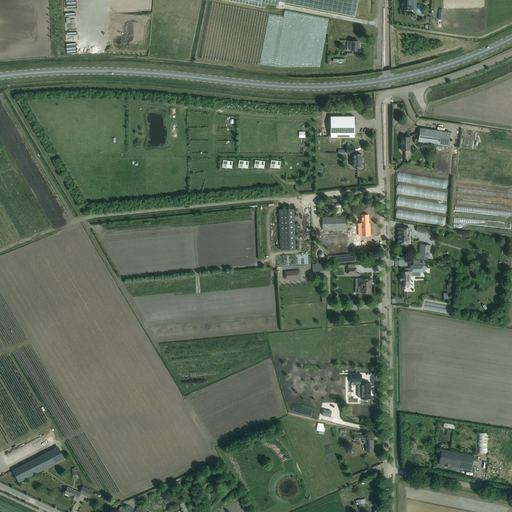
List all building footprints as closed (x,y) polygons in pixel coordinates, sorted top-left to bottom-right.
[(223,0),(265,8),(266,4),(278,6),(279,2),(350,16),(355,17),(358,0),(223,0)] [(401,0),(401,2),(402,2),(402,10),(411,10),(410,0),(401,0)] [(284,10),(282,16),(211,2),(202,59),(257,65),(282,67),(320,68),(328,19),(284,10)] [(354,117),(349,117),(330,117),(330,137),(354,137),(354,117)] [(450,132),(425,129),(420,128),(418,142),(448,146),(450,132)] [(472,132),(463,130),(461,148),(470,149),(472,132)] [(401,141),(401,144),(401,150),(410,150),(410,142),(411,142),(411,137),(400,137),(400,141),(401,141)] [(355,147),(347,147),(347,153),(349,153),(349,156),(353,156),(353,161),(353,167),(361,167),(361,154),(355,154),(355,147)] [(401,177),(438,182),(439,176),(402,170),(401,177)] [(402,183),(401,189),(441,195),(446,196),(447,190),(402,183)] [(449,208),(450,202),(402,195),(401,201),(449,208)] [(448,221),(449,215),(401,208),(400,214),(448,221)] [(295,249),(294,209),(279,210),(280,250),(295,249)] [(368,214),(363,215),(361,215),(361,223),(358,223),(358,235),(370,234),(369,223),(368,223),(368,214)] [(347,217),(322,217),(322,230),(347,230),(347,217)] [(409,228),(405,228),(398,228),(398,243),(409,243),(409,237),(409,228)] [(330,232),(331,249),(347,249),(347,231),(330,232)] [(429,257),(430,250),(430,245),(420,244),(419,256),(429,257)] [(355,261),(354,254),(330,256),(331,263),(355,261)] [(401,276),(400,276),(400,281),(401,281),(401,286),(409,286),(409,276),(413,276),(413,272),(420,272),(424,272),(424,265),(423,265),(423,262),(420,262),(420,260),(413,258),(413,265),(410,265),(410,268),(404,268),(404,272),(401,272),(401,276)] [(438,271),(455,274),(457,267),(439,264),(438,271)] [(300,270),(285,271),(285,279),(297,279),(297,274),(300,273),(300,270)] [(371,278),(366,278),(360,279),(360,287),(358,288),(359,293),(362,293),(371,293),(371,284),(372,284),(371,278)] [(368,392),(370,392),(369,383),(359,383),(359,389),(361,389),(361,399),(368,399),(368,392)] [(332,387),(333,405),(344,405),(343,387),(332,387)] [(365,435),(361,435),(361,432),(356,432),(356,431),(354,431),(354,435),(354,440),(363,440),(363,444),(366,444),(366,452),(373,452),(373,446),(373,440),(366,440),(365,440),(365,435)] [(487,453),(487,448),(487,433),(478,433),(478,453),(487,453)] [(48,452),(17,468),(12,470),(19,482),(23,480),(54,464),(54,465),(65,459),(60,449),(50,455),(48,452)] [(451,466),(471,470),(474,456),(441,449),(438,464),(443,465),(451,466)] [(77,499),(80,493),(68,487),(65,493),(72,497),(72,498),(76,501),(77,499)] [(83,487),(80,493),(90,497),(92,491),(83,487)]
